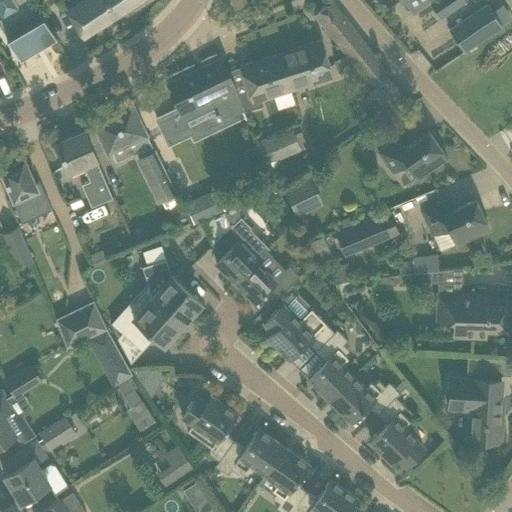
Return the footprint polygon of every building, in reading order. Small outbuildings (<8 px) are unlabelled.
[(0,27),(20,61),(56,39),(32,0),(12,0),(17,7),(0,17),(0,27)] [(85,41),(148,0),(68,0),(62,5),(85,41)] [(370,88),(389,74),(332,0),(331,0),(313,14),(370,88)] [(403,0),(428,0),(441,17),(466,0),(402,0),(403,0)] [(511,0),(506,0),(498,4),(506,21),(511,18),(511,0)] [(488,4),(449,30),(463,50),(501,25),(488,4)] [(320,40),(280,53),(292,91),(333,78),(320,40)] [(251,104),(292,91),(280,53),(239,66),(251,104)] [(179,111),(157,121),(165,138),(188,127),(185,120),(214,106),(217,112),(215,113),(217,118),(219,117),(221,120),(241,111),(243,110),(242,110),(243,110),(234,86),(227,72),(221,58),(166,84),(177,106),(179,111)] [(131,101),(92,119),(107,150),(133,137),(140,152),(152,146),(131,101)] [(406,161),(417,177),(446,157),(428,130),(405,146),(398,136),(377,151),(391,171),(406,161)] [(111,197),(83,131),(55,143),(67,171),(82,164),(89,180),(81,184),(90,206),(111,197)] [(258,144),(266,163),(307,145),(301,131),(294,134),(293,132),(271,142),(270,139),(258,144)] [(175,191),(155,150),(138,158),(158,199),(175,191)] [(0,169),(13,200),(14,199),(22,218),(35,212),(36,215),(50,209),(38,181),(34,183),(23,158),(12,162),(9,160),(2,163),(2,167),(0,167),(0,169)] [(299,215),(326,202),(314,178),(287,190),(299,215)] [(194,224),(224,210),(214,190),(185,203),(194,224)] [(445,200),(422,210),(441,250),(488,229),(475,200),(450,211),(445,200)] [(235,281),(257,260),(269,248),(249,229),(251,227),(240,216),(230,227),(224,211),(202,221),(212,245),(214,243),(224,252),(215,261),(235,281)] [(389,212),(336,235),(345,256),(398,234),(389,212)] [(16,267),(32,260),(18,226),(1,233),(16,267)] [(152,296),(183,323),(187,318),(186,317),(201,301),(171,274),(165,258),(142,266),(152,296)] [(299,276),(289,265),(284,269),(281,266),(272,275),(257,260),(235,281),(255,301),(270,285),(280,295),(299,276)] [(490,305),(490,294),(437,293),(436,321),(452,321),(452,336),(486,337),(486,330),(504,330),(504,306),(490,305)] [(178,328),(183,323),(152,296),(134,316),(125,308),(112,323),(142,349),(154,336),(163,344),(177,328),(178,328)] [(66,347),(106,328),(93,300),(56,318),(66,347)] [(334,332),(334,331),(311,308),(298,321),(282,304),(264,321),(273,329),(267,335),(269,337),(268,337),(276,346),(277,345),(289,357),(305,341),(315,351),(334,332)] [(354,374),(342,363),(348,358),(344,354),(348,350),(342,344),(347,339),(337,328),(334,331),(334,332),(315,351),(324,360),(308,376),(320,389),(319,389),(329,399),(354,374)] [(126,373),(103,330),(90,337),(113,381),(126,373)] [(41,381),(31,366),(6,381),(13,393),(15,397),(22,392),(41,381)] [(395,396),(399,392),(388,381),(384,386),(378,380),(374,384),(371,380),(365,386),(354,374),(329,399),(338,408),(339,408),(351,420),(367,404),(377,413),(394,396),(395,396)] [(499,397),(501,379),(473,378),(472,379),(450,378),(448,408),(470,410),(468,439),(499,441),(502,397),(499,397)] [(19,417),(2,390),(0,390),(0,443),(15,434),(21,444),(36,434),(23,415),(19,417)] [(215,465),(233,440),(222,432),(235,413),(221,403),(222,403),(212,396),(212,397),(210,395),(205,402),(195,395),(181,415),(192,422),(187,430),(210,446),(206,452),(218,460),(215,465)] [(423,447),(402,427),(409,420),(400,411),(405,406),(395,396),(394,396),(377,413),(386,423),(370,439),(382,451),(381,452),(389,460),(390,460),(392,461),(398,456),(406,464),(423,447)] [(49,448),(74,432),(65,417),(40,433),(49,448)] [(264,473),(283,445),(272,438),(271,439),(257,429),(244,447),(233,440),(215,465),(227,473),(231,468),(238,473),(241,468),(246,471),(251,463),(264,473)] [(20,502),(48,484),(54,493),(67,484),(54,465),(49,464),(40,470),(33,458),(42,452),(35,441),(1,462),(8,472),(7,473),(12,481),(9,483),(20,502)] [(172,463),(159,471),(167,483),(193,466),(179,443),(165,452),(172,463)] [(283,445),(264,473),(277,482),(272,489),(276,492),(272,498),(279,502),(275,507),(282,511),(290,511),(291,511),(305,490),(294,482),(307,464),(293,454),(294,453),(283,445)] [(358,511),(360,510),(350,504),(355,497),(353,496),(354,495),(344,488),(343,489),(329,479),(316,498),(305,490),(291,511),(292,511),(307,511),(312,506),(320,511),(358,511)] [(197,511),(217,511),(197,480),(183,489),(197,511)] [(85,511),(72,491),(42,510),(42,511),(85,511)]
